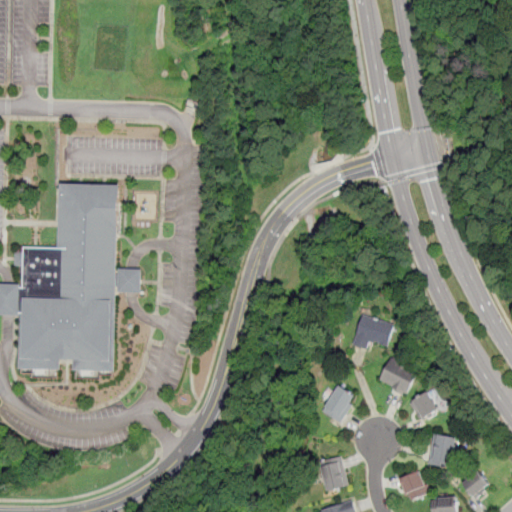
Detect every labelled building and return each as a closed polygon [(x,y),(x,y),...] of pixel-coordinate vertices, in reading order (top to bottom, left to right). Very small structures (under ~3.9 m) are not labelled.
[(116,370),(118,292),(132,292),(142,292),(143,269),(132,269),(119,268),(122,188),(59,186),(58,247),(26,247),(26,251),(17,251),(16,265),(25,265),(24,284),(10,283),(0,283),(0,314),(9,315),(21,316),(19,368),(61,369),(61,359),(75,359),(74,369),(116,370)] [(389,345),(395,323),(364,313),(355,344),(368,348),(371,340),(389,345)] [(420,371),(393,356),(381,380),(407,394),(420,371)] [(358,395),(340,384),(323,410),(341,422),(358,395)] [(440,408),(428,390),(411,401),(423,420),(440,408)] [(452,467),(458,437),(435,433),(430,463),(452,467)] [(327,491),(349,487),(344,457),(322,461),(327,491)] [(400,478),(412,501),(431,491),(420,468),(400,478)] [(492,485),(480,471),(463,484),(475,498),(492,485)] [(434,511),(459,511),(459,497),(434,497),(434,511)] [(358,511),(354,500),(322,509),(322,511),(358,511)]
